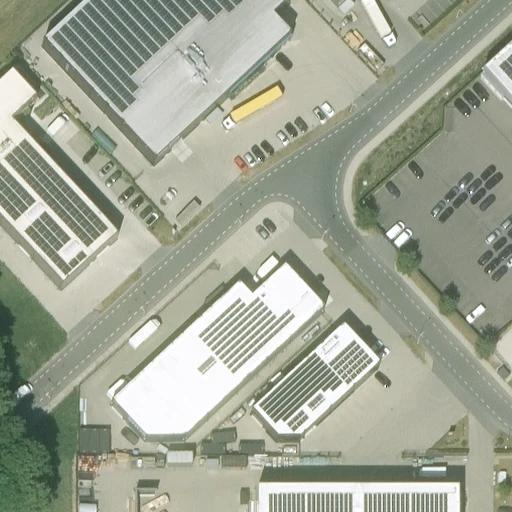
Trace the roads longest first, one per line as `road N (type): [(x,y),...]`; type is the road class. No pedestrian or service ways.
road 1 (unclassified): [(13,414),(255,192),(292,177),(315,179)]
road 2 (unclassified): [(315,179),(340,237),(511,418)]
road 3 (unclassified): [(498,0),(337,148),(315,179)]
